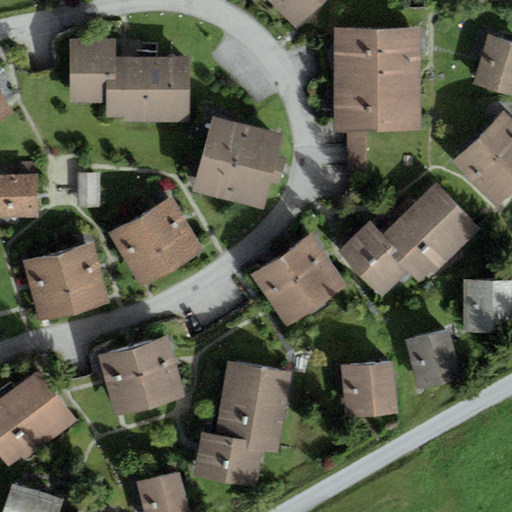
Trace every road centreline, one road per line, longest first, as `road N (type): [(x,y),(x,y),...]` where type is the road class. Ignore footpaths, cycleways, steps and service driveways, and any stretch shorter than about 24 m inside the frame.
road 1 (residential): [(0,352),(196,289),(280,220),(300,190),(306,139),(284,64),(247,26),(189,0)]
road 2 (unclassified): [(285,511),(511,384)]
road 3 (residential): [(146,0),(0,30)]
